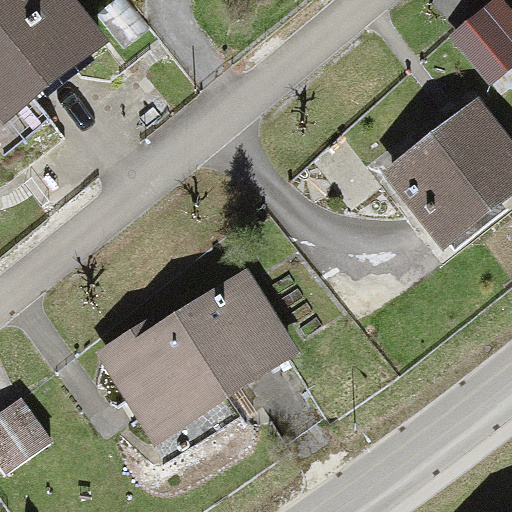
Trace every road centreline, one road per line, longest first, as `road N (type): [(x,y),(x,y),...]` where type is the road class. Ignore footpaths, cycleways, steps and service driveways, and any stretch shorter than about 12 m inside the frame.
road 1 (residential): [(360,0),(0,298)]
road 2 (primary): [(511,381),(332,511)]
